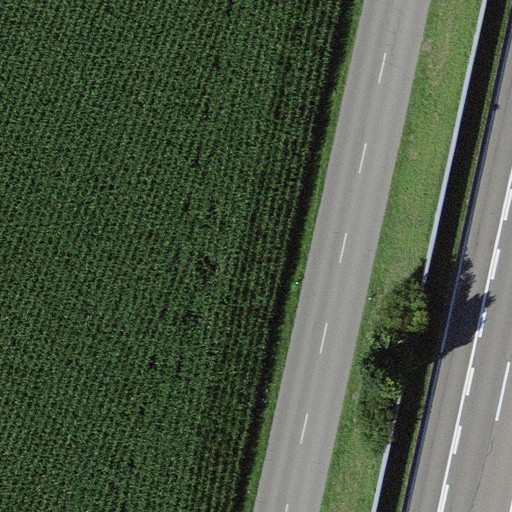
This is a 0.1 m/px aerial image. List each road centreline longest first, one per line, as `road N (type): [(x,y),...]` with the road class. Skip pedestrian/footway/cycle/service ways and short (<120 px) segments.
road 1 (tertiary): [(287,511),(400,0)]
road 2 (motorway): [(511,90),(420,511)]
road 3 (motorway): [(511,346),(476,511)]
